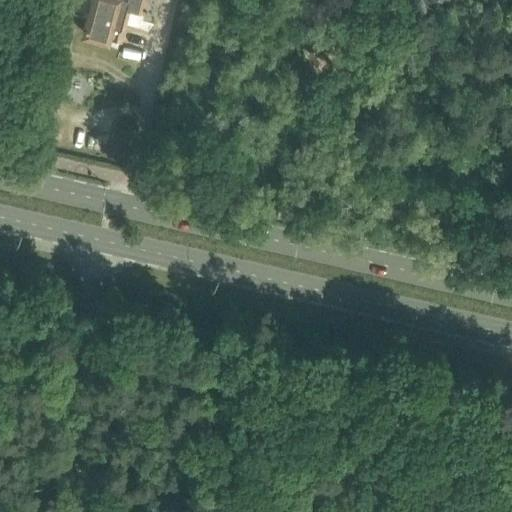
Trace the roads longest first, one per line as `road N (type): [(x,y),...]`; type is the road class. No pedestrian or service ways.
road 1 (secondary): [(511,294),(0,175)]
road 2 (secondary): [(0,220),(511,336)]
road 3 (unknown): [(149,0),(114,175)]
